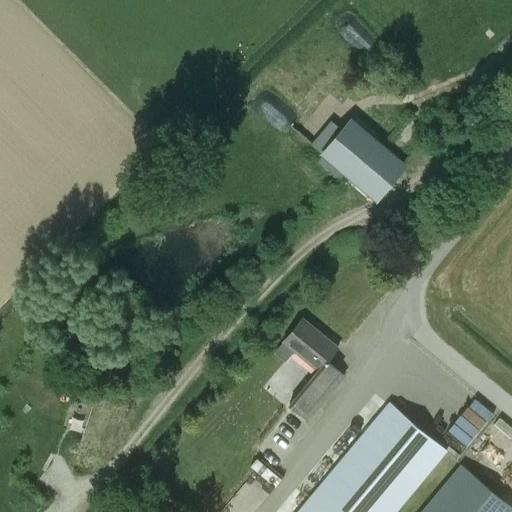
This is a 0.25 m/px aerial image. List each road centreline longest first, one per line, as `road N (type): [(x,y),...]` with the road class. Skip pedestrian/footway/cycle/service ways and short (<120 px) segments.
road 1 (unclassified): [(511,407),(402,317),(396,297),(511,163)]
road 2 (unknown): [(402,317),(257,511)]
